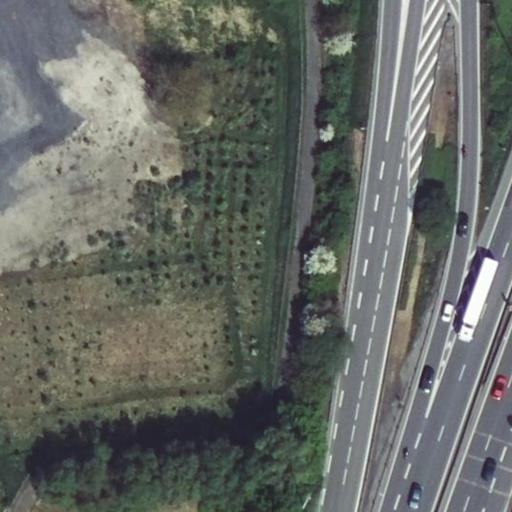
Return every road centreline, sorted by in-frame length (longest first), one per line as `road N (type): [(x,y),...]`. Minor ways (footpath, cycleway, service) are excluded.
road 1 (trunk): [(469,0),(462,245),(390,511)]
road 2 (trunk): [(511,232),(412,511)]
road 3 (secondary): [(416,0),(375,260)]
road 4 (trunk): [(391,0),(375,260)]
road 5 (secondary): [(375,260),(335,511)]
road 6 (trunk): [(466,511),(511,382)]
